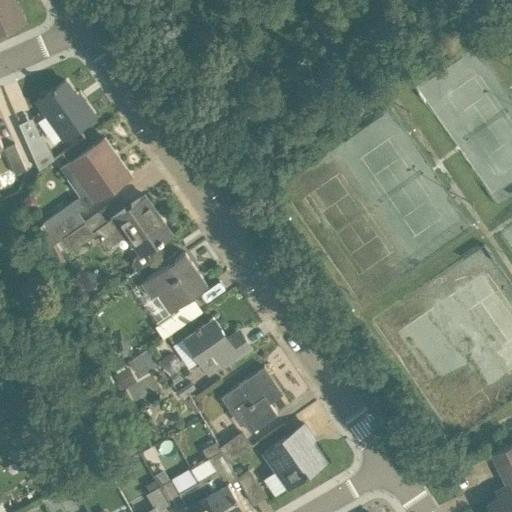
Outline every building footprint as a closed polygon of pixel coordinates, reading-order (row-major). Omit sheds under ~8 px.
[(0,0),(0,30),(24,20),(15,0),(0,0)] [(511,0),(472,0),(471,1),(478,12),(494,0),(511,0)] [(464,21),(474,15),(467,5),(457,12),(464,21)] [(51,90),(37,100),(63,137),(94,115),(85,102),(82,104),(65,80),(54,87),(53,85),(50,88),(51,90)] [(52,159),(41,134),(26,139),(39,168),(52,159)] [(131,175),(114,151),(105,137),(59,169),(78,197),(40,223),(51,244),(51,245),(56,242),(64,237),(85,222),(79,213),(131,175)] [(26,169),(14,143),(3,148),(15,173),(26,169)] [(171,232),(159,215),(145,194),(95,229),(108,247),(126,235),(140,254),(158,242),(158,243),(162,240),(161,239),(171,232)] [(36,198),(33,195),(28,195),(25,201),(27,206),(32,207),(36,204),(36,198)] [(94,234),(85,222),(64,237),(72,249),(94,234)] [(65,261),(56,242),(51,245),(51,244),(49,245),(58,264),(60,263),(65,261)] [(184,251),(141,281),(151,296),(160,290),(172,308),(207,284),(184,251)] [(77,292),(76,297),(79,301),(83,302),(87,299),(88,295),(86,291),(81,289),(77,292)] [(190,318),(182,307),(156,325),(164,337),(167,335),(190,318)] [(195,325),(190,318),(167,335),(174,345),(185,337),(209,371),(226,359),(228,363),(251,347),(242,335),(231,343),(213,317),(201,325),(199,322),(195,325)] [(137,380),(128,365),(115,372),(122,388),(137,380)] [(173,365),(166,370),(174,382),(182,378),(173,365)] [(234,407),(251,431),(277,413),(267,399),(276,393),(269,382),(273,379),(264,366),(221,396),(230,409),(234,407)] [(196,388),(191,381),(177,390),(184,401),(190,397),(188,393),(196,388)] [(264,451),(288,486),(325,460),(310,439),(313,437),(304,423),(264,451)] [(219,445),(228,461),(252,445),(241,430),(219,445)] [(235,473),(228,461),(219,445),(216,440),(201,448),(207,457),(190,467),(215,511),(239,511),(244,509),(226,478),(235,473)] [(511,511),(511,442),(490,453),(494,463),(496,463),(507,485),(496,491),(499,497),(488,502),(492,511),(511,511)] [(35,444),(18,452),(28,473),(45,465),(46,465),(36,443),(35,444)] [(184,506),(183,507),(186,511),(215,511),(190,467),(189,467),(197,481),(184,488),(180,483),(176,485),(172,478),(159,485),(171,506),(180,501),(184,506)] [(266,495),(249,467),(236,476),(252,503),(266,495)] [(164,472),(159,471),(153,474),(159,485),(168,479),(164,472)] [(91,481),(83,478),(82,477),(82,478),(78,490),(86,493),(91,481)] [(160,511),(171,506),(159,485),(145,493),(153,506),(142,511),(160,511)] [(72,488),(59,495),(66,507),(79,500),(72,488)] [(0,511),(8,511),(1,498),(0,498),(0,511)]
